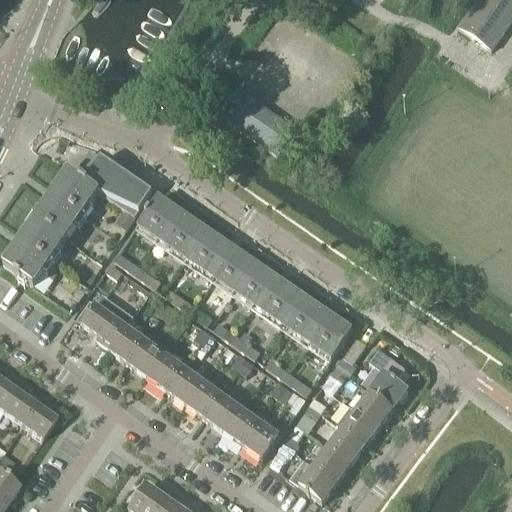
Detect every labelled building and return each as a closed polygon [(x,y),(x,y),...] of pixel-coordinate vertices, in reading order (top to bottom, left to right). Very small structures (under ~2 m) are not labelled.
[(511,0),(480,0),(458,33),(491,56),(511,24),(511,0)] [(277,161),(295,136),(237,95),(219,121),(277,161)] [(150,199),(89,157),(73,181),(97,199),(134,224),(150,199)] [(67,177),(34,225),(65,246),(97,199),(73,181),(67,177)] [(185,266),(205,237),(156,203),(136,233),(185,266)] [(65,246),(34,225),(2,272),(33,293),(65,246)] [(205,237),(185,266),(233,300),(253,270),(205,237)] [(160,289),(118,260),(113,267),(155,296),(160,289)] [(253,270),(233,300),(282,333),(302,303),(253,270)] [(121,278),(111,271),(106,278),(116,285),(121,278)] [(165,303),(204,331),(209,324),(170,296),(165,303)] [(109,358),(127,334),(133,324),(102,303),(95,312),(81,332),(98,344),(97,347),(109,356),(108,357),(109,358)] [(302,303),(282,333),(330,366),(350,336),(302,303)] [(162,324),(170,312),(162,307),(155,319),(162,324)] [(177,317),(170,312),(162,324),(170,329),(177,317)] [(213,337),(254,366),(259,359),(218,330),(213,337)] [(127,334),(109,358),(128,372),(146,348),(127,334)] [(201,351),(209,340),(203,336),(195,347),(201,351)] [(209,340),(201,351),(207,355),(215,345),(209,340)] [(343,364),(352,371),(366,351),(357,345),(343,364)] [(146,348),(128,372),(148,386),(165,362),(146,348)] [(234,358),(227,353),(219,364),(226,369),(234,358)] [(368,398),(392,416),(406,397),(394,388),(403,375),(377,357),(368,369),(382,380),(368,398)] [(238,378),(246,366),(238,361),(231,373),(238,378)] [(184,375),(165,362),(148,386),(166,399),(184,375)] [(336,373),(346,381),(349,383),(355,373),(342,364),(336,373)] [(246,366),(238,378),(246,382),(253,371),(246,366)] [(265,374),(306,402),(311,395),(269,367),(265,374)] [(346,381),(336,373),(330,381),(341,389),(346,381)] [(184,375),(166,399),(185,413),(203,389),(184,375)] [(16,399),(0,388),(0,419),(1,420),(16,399)] [(274,402),(281,391),(278,388),(270,399),(269,398),(261,410),(266,413),(274,402)] [(203,389),(185,413),(204,426),(222,402),(203,389)] [(292,398),(281,391),(274,402),(285,409),(292,398)] [(392,416),(368,398),(354,417),(378,435),(392,416)] [(16,399),(1,420),(20,433),(35,413),(16,399)] [(222,402),(204,426),(224,440),(241,416),(222,402)] [(314,406),(309,413),(320,420),(324,414),(314,406)] [(35,413),(20,433),(40,447),(55,427),(35,413)] [(320,420),(309,413),(304,419),(314,427),(320,420)] [(252,424),(241,416),(224,440),(242,453),(264,423),(256,418),(252,424)] [(378,435),(354,417),(340,436),(364,453),(378,435)] [(271,429),(264,423),(242,453),(262,467),(279,443),(267,435),(271,429)] [(364,453),(340,436),(326,455),(350,472),(364,453)] [(283,451),(293,459),(297,461),(302,453),(288,443),(283,451)] [(293,459),(283,451),(278,457),(289,465),(293,459)] [(350,472),(326,455),(312,473),(336,491),(350,472)] [(0,471),(7,476),(13,468),(2,460),(0,462),(0,471)] [(336,491),(312,473),(298,492),(322,510),(336,491)] [(0,510),(2,511),(6,511),(18,494),(0,482),(0,510)] [(165,511),(169,507),(146,491),(131,511),(165,511)]
